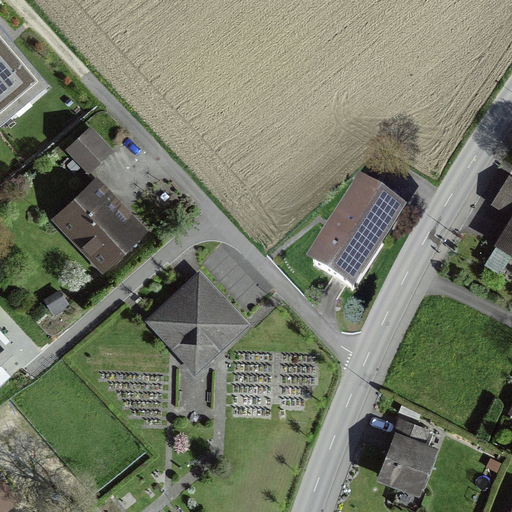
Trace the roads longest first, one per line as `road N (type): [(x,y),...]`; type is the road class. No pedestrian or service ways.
road 1 (residential): [(365,359),(335,342),(84,74)]
road 2 (tertiary): [(511,98),(443,207),(365,359)]
road 3 (tertiary): [(365,359),(307,511)]
